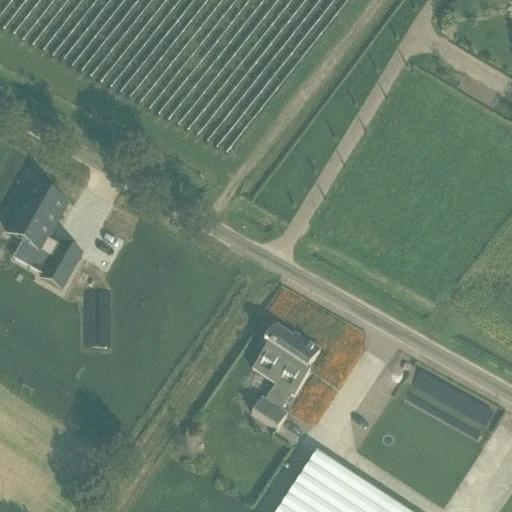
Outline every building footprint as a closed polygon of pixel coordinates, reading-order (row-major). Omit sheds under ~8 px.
[(0,0),(0,29),(11,35),(19,33),(14,30),(9,10),(22,7),(8,0),(0,0)] [(190,132),(229,158),(254,121),(241,112),(243,108),(250,113),(253,109),(239,99),(217,131),(199,119),(190,132)] [(53,264),(44,281),(42,283),(61,294),(80,259),(62,249),(60,251),(46,243),(66,209),(33,191),(7,238),(22,247),(53,264)] [(183,351),(204,320),(163,292),(142,324),(183,351)] [(272,336),(270,335),(262,347),(266,350),(256,366),(284,384),(280,390),(291,397),(319,355),(302,344),(300,348),(275,331),(272,336)] [(418,375),(412,387),(430,396),(436,383),(418,375)] [(287,418),(280,414),(267,405),(264,403),(261,401),(250,416),(276,434),(287,418)] [(399,511),(315,457),(278,511),(399,511)]
